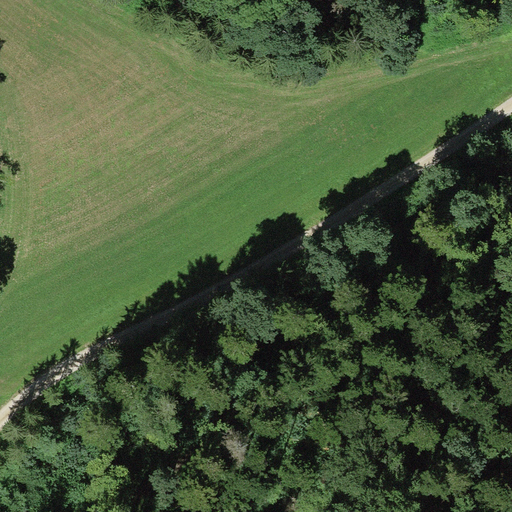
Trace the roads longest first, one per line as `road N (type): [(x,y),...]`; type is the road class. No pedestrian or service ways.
road 1 (track): [(0,415),(511,104)]
road 2 (track): [(511,227),(115,511)]
